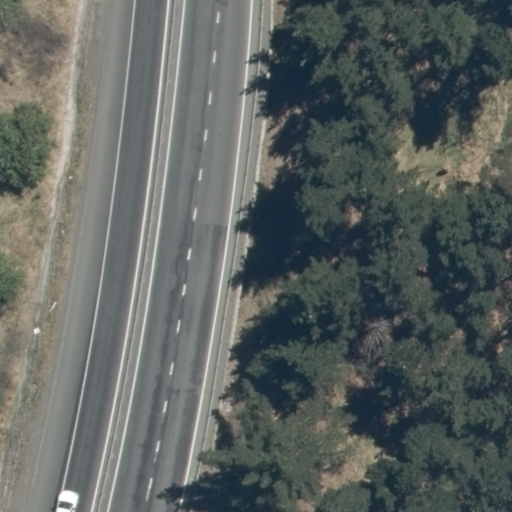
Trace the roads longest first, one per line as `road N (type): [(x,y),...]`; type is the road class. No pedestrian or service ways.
road 1 (trunk): [(73,511),(123,268),(157,0)]
road 2 (trunk): [(219,0),(190,258),(144,511)]
